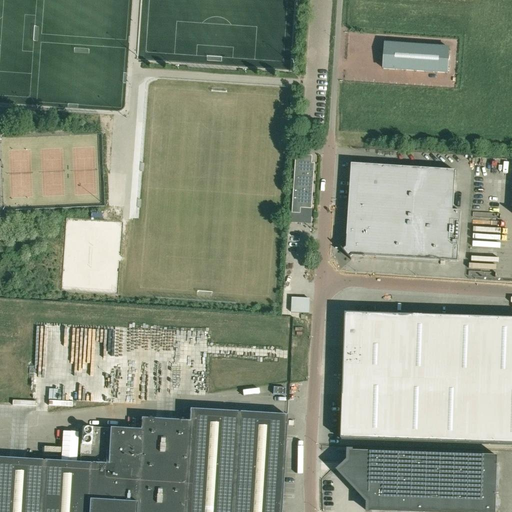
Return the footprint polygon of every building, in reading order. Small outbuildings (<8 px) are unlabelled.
[(449,47),(385,43),(383,70),(448,74),(449,47)] [(311,209),(314,163),(312,163),(312,156),(296,154),(292,213),(300,213),(301,208),(311,209)] [(458,262),(461,212),(453,211),(455,171),(351,164),(346,248),(344,250),(342,248),(341,249),(351,260),(352,260),(350,257),(352,255),(458,262)] [(309,313),(310,298),(292,298),(291,313),(309,313)] [(511,318),(501,319),(498,318),(435,316),(433,316),(413,316),(345,314),(342,439),(511,445),(511,318)] [(280,511),(287,416),(190,410),(189,422),(142,419),(141,430),(82,427),(79,463),(60,462),(60,456),(26,454),(25,460),(0,458),(0,511),(280,511)] [(495,511),(497,457),(353,452),(353,450),(347,450),(347,461),(337,471),(367,503),(366,511),(495,511)]
